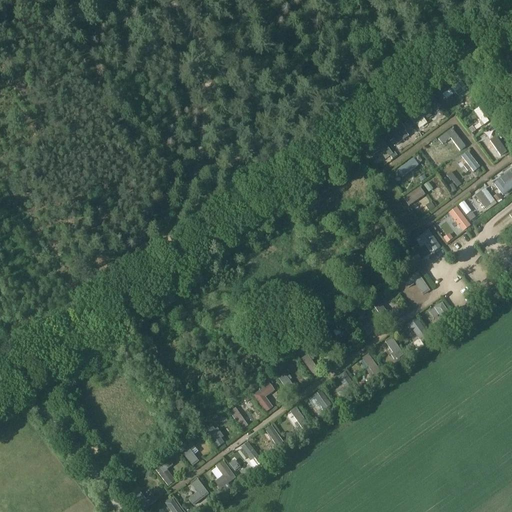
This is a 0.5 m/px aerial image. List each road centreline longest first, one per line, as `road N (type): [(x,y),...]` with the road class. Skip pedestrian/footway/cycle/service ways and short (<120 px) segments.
road 1 (unclassified): [(0,390),(468,50)]
road 2 (unknown): [(176,489),(443,286),(488,222),(511,203)]
road 3 (unknown): [(0,186),(67,292),(0,344)]
road 4 (track): [(284,292),(205,343),(158,274)]
